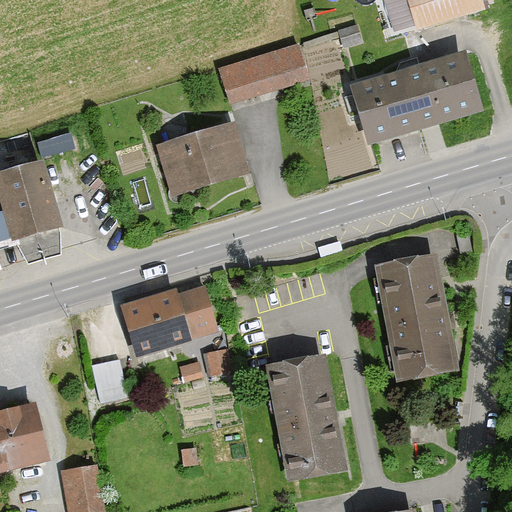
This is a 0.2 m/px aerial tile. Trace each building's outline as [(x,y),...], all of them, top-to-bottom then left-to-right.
[(485,12),(480,0),(380,0),(394,37),(485,12)] [(337,30),(342,49),(363,43),(358,25),(337,30)] [(306,85),(296,49),(217,74),(230,110),(306,85)] [(486,115),(462,55),(351,92),(370,150),(486,115)] [(248,181),(231,126),(156,152),(173,207),(248,181)] [(0,257),(67,238),(46,167),(0,180),(0,257)] [(441,262),(374,270),(398,390),(456,380),(441,262)] [(208,284),(121,313),(137,368),(223,337),(208,284)] [(227,348),(203,354),(209,378),(233,372),(227,348)] [(327,358),(264,372),(289,488),(350,476),(327,358)] [(119,359),(91,366),(100,403),(128,397),(119,359)] [(179,368),(184,382),(203,376),(199,362),(179,368)] [(33,412),(0,420),(0,475),(46,464),(33,412)] [(196,447),(181,449),(183,467),(198,465),(196,447)] [(101,511),(96,472),(65,476),(69,511),(101,511)]
